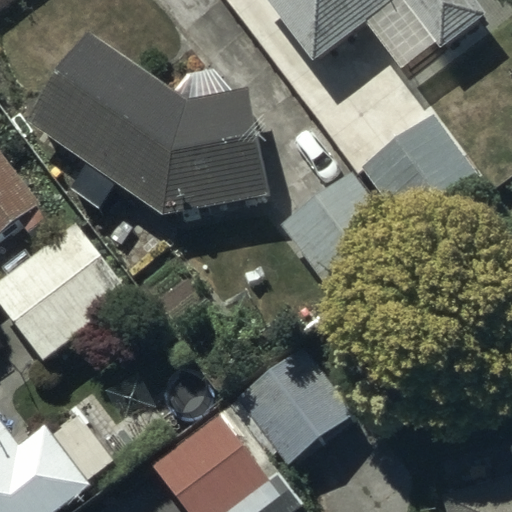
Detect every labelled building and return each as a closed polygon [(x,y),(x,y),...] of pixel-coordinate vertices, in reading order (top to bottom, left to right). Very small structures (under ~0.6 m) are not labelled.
[(263,0),(320,73),(408,6),(450,61),(496,26),(476,0),(263,0)] [(96,45),(28,132),(169,230),(276,209),(254,102),(195,114),(96,45)] [(437,125),(367,178),(418,246),(488,192),(437,125)] [(0,158),(0,248),(20,232),(29,243),(52,225),(0,158)] [(358,183),(286,235),(337,306),(409,254),(358,183)] [(81,232),(0,292),(0,307),(50,374),(138,308),(81,232)] [(311,354),(242,406),(294,474),(362,422),(311,354)] [(307,511),(235,413),(159,473),(188,511),(307,511)] [(0,511),(75,511),(95,496),(49,436),(25,455),(0,423),(0,511)] [(511,511),(511,487),(448,506),(450,511),(511,511)]
